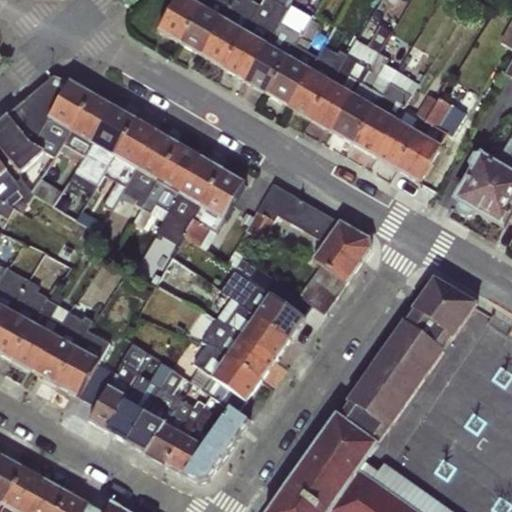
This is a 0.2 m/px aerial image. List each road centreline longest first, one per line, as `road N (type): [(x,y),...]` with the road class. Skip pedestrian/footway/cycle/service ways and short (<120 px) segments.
road 1 (residential): [(415,240),(243,128),(63,30)]
road 2 (residential): [(219,511),(415,240)]
road 3 (residential): [(175,511),(0,411)]
